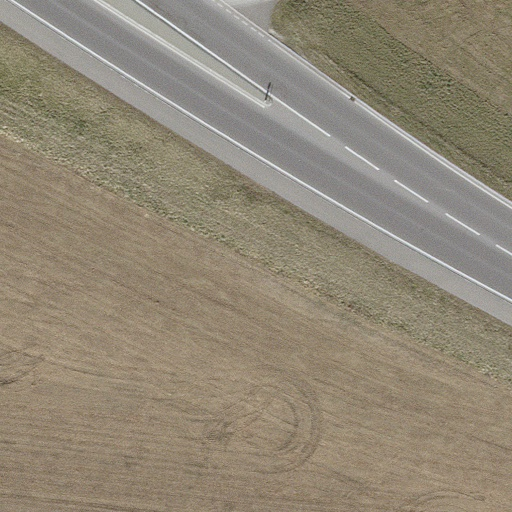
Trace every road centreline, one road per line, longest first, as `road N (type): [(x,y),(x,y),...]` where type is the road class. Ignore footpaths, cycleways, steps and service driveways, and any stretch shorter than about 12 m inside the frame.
road 1 (track): [(0,129),(511,361)]
road 2 (tertiary): [(53,0),(246,132),(371,163)]
road 3 (tertiary): [(371,163),(304,91),(177,0)]
road 4 (tertiary): [(371,163),(511,253)]
